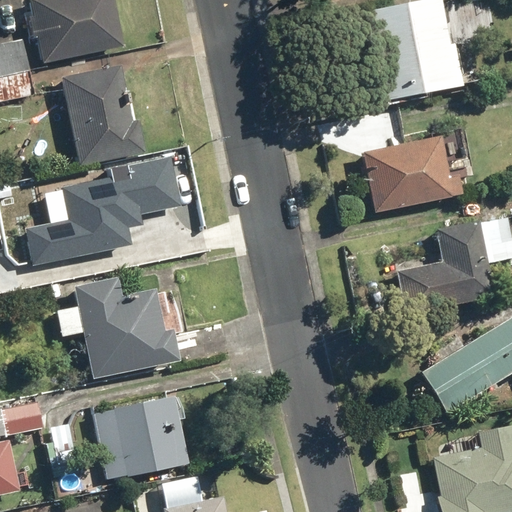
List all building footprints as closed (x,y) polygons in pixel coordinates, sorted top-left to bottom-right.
[(104,0),(29,0),(22,1),(35,68),(115,53),(104,0)] [(444,45),(440,25),(436,2),(355,17),(371,106),(458,90),(450,44),(444,45)] [(17,23),(0,25),(0,105),(30,101),(17,23)] [(135,131),(139,130),(133,99),(123,101),(116,66),(53,79),(71,170),(140,156),(135,131)] [(441,179),(432,137),(353,154),(366,217),(456,197),(451,177),(441,179)] [(19,222),(27,262),(128,242),(125,225),(139,222),(137,213),(176,205),(166,153),(126,161),(128,170),(57,184),(63,214),(19,222)] [(511,297),(511,257),(509,242),(504,243),(500,219),(426,232),(432,264),(395,270),(403,317),(511,297)] [(110,281),(66,289),(70,311),(50,314),(54,339),(75,336),(84,384),(171,368),(165,333),(156,335),(149,293),(113,300),(110,281)] [(511,375),(511,342),(500,323),(412,377),(439,420),(511,375)] [(87,414),(99,483),(183,467),(171,399),(87,414)] [(38,403),(0,410),(0,437),(43,430),(38,403)] [(475,449),(427,459),(435,501),(430,502),(431,511),(511,511),(511,427),(472,435),(475,449)] [(5,443),(0,443),(0,499),(15,497),(5,443)] [(191,478),(155,484),(159,511),(221,511),(219,498),(196,503),(191,478)]
